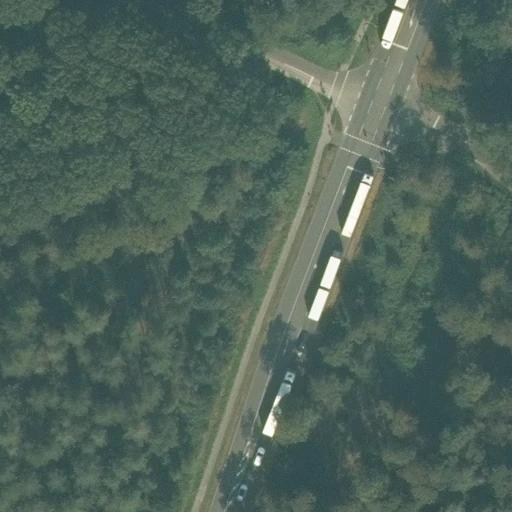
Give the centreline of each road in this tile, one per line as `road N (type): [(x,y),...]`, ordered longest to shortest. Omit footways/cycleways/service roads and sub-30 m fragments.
road 1 (primary): [(226,511),(378,107)]
road 2 (unclassified): [(378,107),(144,0)]
road 3 (unclassified): [(378,107),(511,168)]
